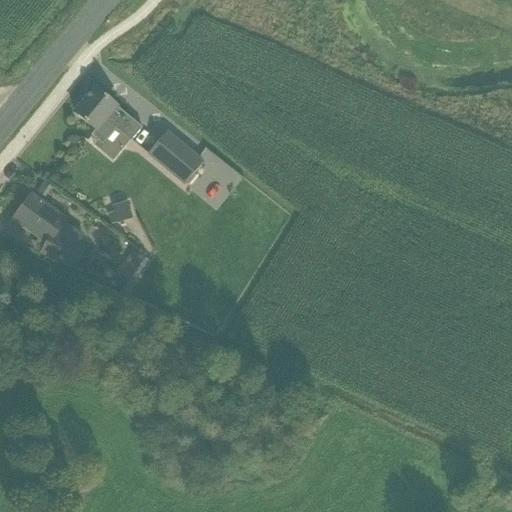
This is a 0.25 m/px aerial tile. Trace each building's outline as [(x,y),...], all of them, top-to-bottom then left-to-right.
[(95,89),(74,114),(90,127),(95,131),(91,136),(97,141),(93,146),(112,162),(129,141),(130,142),(141,128),(123,113),(110,102),(95,89)] [(147,156),(184,188),(193,177),(204,163),(168,133),(147,156)] [(43,184),(36,194),(45,199),(51,189),(43,184)] [(31,196),(13,220),(29,232),(45,244),(39,254),(72,270),(83,247),(74,243),(67,240),(74,231),(63,223),(65,221),(47,208),(31,196)] [(114,214),(108,216),(112,227),(118,225),(130,221),(125,204),(113,208),(114,214)] [(123,288),(146,255),(134,247),(122,265),(111,280),(123,288)]
